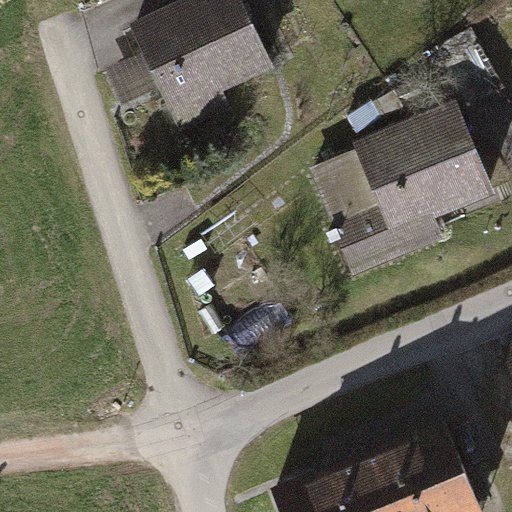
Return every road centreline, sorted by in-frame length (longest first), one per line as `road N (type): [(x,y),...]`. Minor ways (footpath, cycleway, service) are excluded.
road 1 (residential): [(66,18),(186,436)]
road 2 (residential): [(511,301),(186,436)]
road 3 (track): [(186,436),(0,456)]
